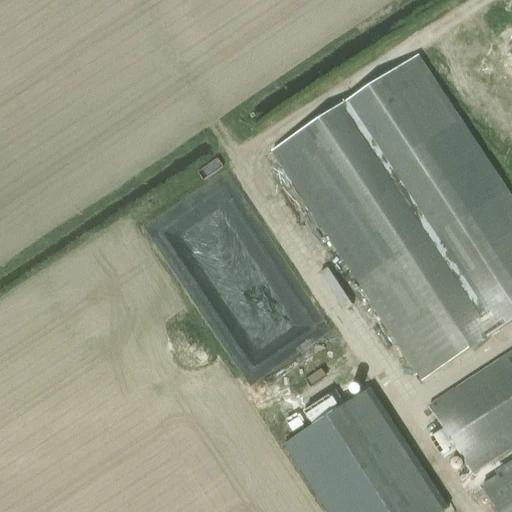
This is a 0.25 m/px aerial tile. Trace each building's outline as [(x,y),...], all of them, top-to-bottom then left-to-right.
[(511,0),(503,0),(478,17),(511,67),(511,0)] [(511,202),(417,57),(271,153),(422,384),(511,323),(511,202)] [(277,317),(258,333),(266,343),(285,327),(277,317)] [(295,362),(317,353),(314,344),(292,353),(295,362)] [(511,352),(427,408),(471,475),(511,448),(511,352)] [(511,511),(511,462),(495,474),(497,478),(480,489),(494,511),(511,511)]
